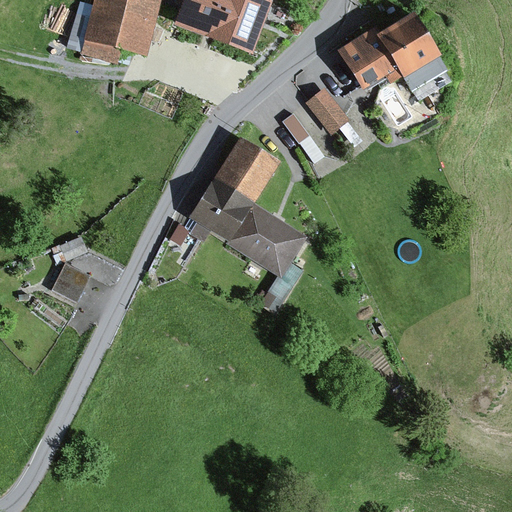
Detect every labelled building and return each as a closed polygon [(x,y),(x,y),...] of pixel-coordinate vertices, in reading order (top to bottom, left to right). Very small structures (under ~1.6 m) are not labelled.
[(162,3),(148,0),(95,0),(91,18),(81,55),(117,64),(119,53),(147,60),(162,3)] [(182,0),(180,7),(173,28),(250,56),(270,3),(260,0),(182,0)] [(81,55),(91,18),(76,14),(66,51),(81,55)] [(439,57),(412,14),(376,37),(372,30),(336,54),(361,93),(395,71),(402,81),(439,57)] [(324,91),(306,105),(331,137),(349,122),(324,91)] [(293,115),(282,123),(298,144),(308,137),(293,115)] [(324,158),(308,137),(298,144),(314,165),(324,158)] [(239,140),(213,181),(253,205),(278,165),(239,140)] [(253,205),(213,181),(188,220),(196,225),(189,236),(202,245),(208,235),(227,247),(253,205)] [(306,239),(253,205),(227,247),(277,278),(280,280),(289,265),(306,239)] [(80,238),(60,246),(67,261),(86,253),(80,238)] [(280,280),(277,278),(259,305),(275,315),(302,274),(289,265),(280,280)] [(89,278),(64,266),(51,292),(77,304),(89,278)]
